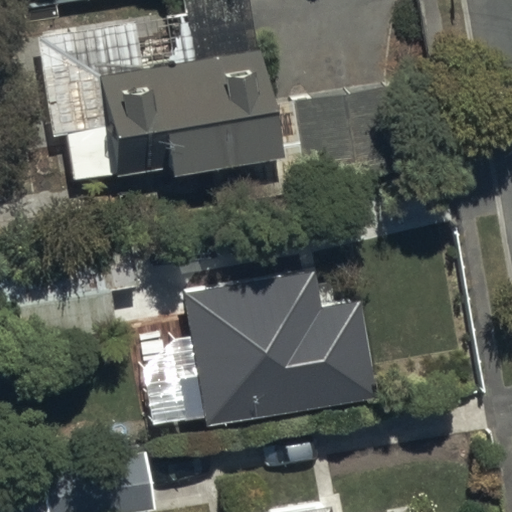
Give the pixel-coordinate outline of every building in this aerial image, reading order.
[(265,88),(247,0),(138,0),(28,23),(48,116),(55,115),(66,167),(196,140),(206,190),(403,149),(385,63),(265,88)] [(0,237),(0,287),(11,286),(17,328),(112,315),(107,274),(133,270),(126,221),(0,237)] [(309,254),(177,274),(184,325),(131,333),(143,409),(368,375),(353,277),(314,283),(309,254)] [(72,511),(153,497),(141,433),(4,458),(14,511),(42,506),(42,511),(72,511)] [(324,485),(231,502),(232,511),(388,511),(386,497),(328,507),(324,485)]
